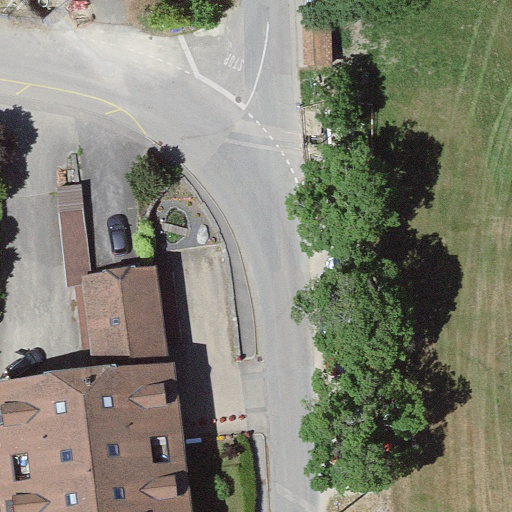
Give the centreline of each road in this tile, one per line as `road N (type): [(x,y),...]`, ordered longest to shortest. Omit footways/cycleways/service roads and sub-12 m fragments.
road 1 (residential): [(225,146),(255,187),(266,223),(285,511)]
road 2 (residential): [(0,53),(91,64),(136,79),(182,106),(225,146)]
road 3 (unclassified): [(261,0),(255,84),(225,146)]
